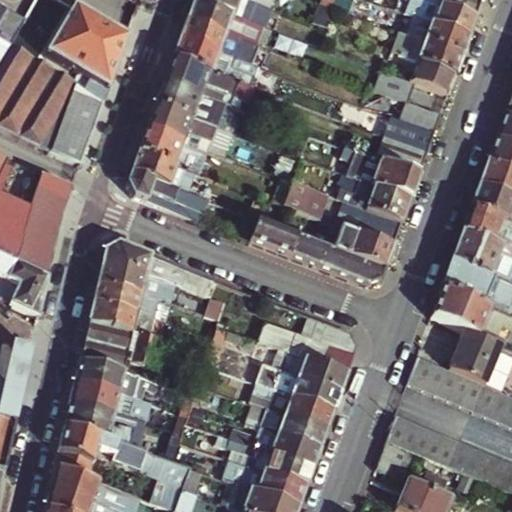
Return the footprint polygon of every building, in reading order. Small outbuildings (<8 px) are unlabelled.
[(122,0),(138,9),(140,0),(122,0)] [(252,26),(256,28),(263,9),(253,5),(239,0),(192,0),(192,4),(241,22),(252,26)] [(263,9),(267,10),(270,0),(255,0),(253,5),(263,9)] [(466,41),(473,22),(424,3),(414,0),(408,0),(405,9),(416,13),(413,21),(466,41)] [(473,22),(479,5),(465,0),(424,0),(424,3),(473,22)] [(185,23),(234,41),(241,22),(192,4),(185,23)] [(310,26),(323,31),(330,12),(317,7),(310,26)] [(24,23),(22,22),(0,8),(0,44),(7,49),(8,49),(24,23)] [(410,20),(413,21),(416,13),(405,9),(402,17),(410,20)] [(82,93),(102,105),(125,42),(72,11),(44,58),(77,78),(88,84),(82,93)] [(408,27),(410,20),(402,17),(396,15),(394,22),(408,27)] [(460,59),(466,41),(413,21),(410,20),(408,27),(403,39),(460,59)] [(234,41),(245,46),(252,26),(241,22),(234,41)] [(256,49),(245,46),(234,41),(185,23),(178,42),(231,62),(249,68),(256,49)] [(413,86),(446,98),(460,59),(403,39),(401,46),(419,53),(414,65),(415,65),(409,84),(413,86)] [(253,79),(228,70),(231,62),(178,42),(171,61),(249,90),(253,79)] [(396,58),(414,65),(419,53),(401,46),(396,58)] [(82,93),(72,87),(10,51),(0,68),(0,134),(47,157),(79,168),(102,105),(82,93)] [(252,91),(249,90),(171,61),(162,84),(198,98),(202,88),(232,99),(247,105),(252,91)] [(253,79),(256,71),(249,68),(231,62),(228,70),(253,79)] [(372,93),(406,105),(413,86),(409,84),(379,73),(372,93)] [(82,93),(88,84),(77,78),(72,87),(82,93)] [(219,117),(195,108),(198,98),(162,84),(153,108),(214,131),(219,117)] [(228,109),(232,99),(202,88),(198,98),(228,109)] [(432,137),(439,117),(406,105),(372,93),(371,92),(363,111),(395,123),(432,137)] [(511,120),(511,93),(502,117),(511,120)] [(214,131),(221,134),(229,110),(228,109),(198,98),(195,108),(219,117),(214,131)] [(205,155),(214,131),(153,108),(144,132),(205,155)] [(493,140),(511,146),(511,120),(502,117),(493,140)] [(388,142),(425,156),(432,137),(395,123),(388,142)] [(136,156),(197,179),(205,155),(144,132),(136,156)] [(416,180),(425,156),(388,142),(382,140),(373,164),(416,180)] [(511,146),(493,140),(485,164),(511,173),(511,146)] [(190,198),(197,179),(136,156),(129,175),(190,198)] [(343,179),(408,204),(416,180),(373,164),(352,156),(343,179)] [(58,226),(61,217),(70,192),(36,179),(32,188),(8,176),(12,169),(2,165),(0,163),(0,262),(14,269),(45,284),(58,226)] [(511,173),(485,164),(477,187),(511,200),(511,173)] [(36,179),(12,169),(8,176),(32,188),(36,179)] [(197,226),(205,204),(190,198),(129,175),(125,186),(131,200),(197,226)] [(362,213),(399,227),(408,204),(343,179),(340,179),(335,192),(338,193),(366,204),(362,213)] [(302,218),(317,223),(325,200),(290,186),(281,210),(302,218)] [(511,200),(477,187),(468,211),(511,227),(511,200)] [(362,213),(366,204),(338,193),(334,203),(339,205),(362,213)] [(391,251),(399,227),(362,213),(339,205),(329,228),(337,231),(391,251)] [(460,235),(511,253),(511,227),(468,211),(460,235)] [(320,231),(322,225),(317,223),(302,218),(300,224),(320,231)] [(379,284),(383,273),(329,253),(255,225),(247,245),(365,290),(379,284)] [(383,273),(391,251),(337,231),(329,253),(383,273)] [(511,253),(460,235),(449,263),(506,287),(511,275),(511,253)] [(220,294),(223,288),(115,247),(103,254),(99,268),(161,282),(173,288),(190,294),(194,284),(220,294)] [(0,280),(5,283),(6,284),(14,269),(0,262),(0,280)] [(511,311),(509,310),(511,301),(511,289),(506,287),(449,263),(439,292),(492,314),(511,322),(511,311)] [(95,287),(157,302),(161,282),(99,268),(95,287)] [(10,310),(36,322),(45,284),(14,269),(6,284),(5,283),(0,293),(0,300),(8,304),(10,310)] [(169,306),(170,300),(173,288),(161,282),(157,302),(164,303),(163,305),(169,306)] [(90,307),(152,321),(156,306),(168,309),(169,306),(163,305),(164,303),(157,302),(95,287),(90,307)] [(500,328),(508,331),(511,322),(492,314),(439,292),(429,320),(463,334),(499,349),(502,350),(505,342),(496,338),(500,328)] [(181,311),(183,305),(170,300),(169,306),(181,311)] [(209,321),(216,324),(222,307),(212,303),(207,320),(209,321)] [(152,321),(162,324),(168,309),(156,306),(152,321)] [(159,336),(149,334),(152,321),(90,307),(86,326),(158,343),(158,340),(159,336)] [(149,334),(159,336),(162,324),(152,321),(149,334)] [(204,341),(210,342),(213,331),(216,324),(209,321),(202,340),(204,341)] [(202,369),(206,356),(200,354),(158,340),(158,343),(86,326),(81,345),(125,355),(130,356),(128,366),(151,372),(150,373),(190,386),(187,395),(193,397),(196,389),(197,385),(198,381),(202,369)] [(285,356),(345,377),(351,359),(331,352),(264,327),(257,346),(285,356)] [(207,351),(218,355),(225,335),(213,331),(210,342),(207,351)] [(331,352),(351,359),(354,351),(348,337),(338,333),(331,352)] [(497,354),(499,349),(463,334),(446,375),(482,390),(496,395),(510,360),(497,354)] [(206,356),(207,351),(210,342),(204,341),(200,354),(206,356)] [(77,365),(121,375),(125,355),(81,345),(77,365)] [(30,350),(11,346),(1,388),(0,387),(0,399),(11,401),(12,396),(19,397),(30,350)] [(264,371),(278,375),(285,356),(257,346),(255,346),(252,355),(268,361),(264,371)] [(202,369),(212,372),(218,355),(207,351),(206,356),(202,369)] [(278,375),(338,396),(345,377),(285,356),(278,375)] [(511,402),(482,390),(446,375),(414,361),(405,386),(511,431),(511,402)] [(135,390),(154,395),(158,386),(146,382),(146,381),(138,379),(125,376),(121,375),(77,365),(72,386),(132,401),(135,390)] [(125,376),(138,379),(140,373),(127,370),(125,376)] [(331,415),(338,396),(278,375),(264,371),(261,370),(254,388),(331,415)] [(137,417),(129,415),(132,401),(72,386),(67,408),(111,417),(135,423),(137,417)] [(324,434),(331,415),(254,388),(250,398),(267,404),(264,413),(324,434)] [(190,408),(197,410),(203,391),(196,389),(193,397),(192,400),(190,408)] [(0,475),(1,476),(19,397),(12,396),(11,401),(0,399),(0,475)] [(178,419),(186,421),(190,408),(192,400),(186,398),(185,398),(178,419)] [(137,417),(141,418),(144,404),(132,401),(129,415),(137,417)] [(113,433),(107,431),(111,417),(67,408),(62,429),(135,454),(139,439),(130,437),(131,434),(114,429),(113,433)] [(184,427),(191,430),(197,410),(190,408),(186,421),(184,427)] [(244,427),(257,432),(264,413),(251,408),(244,427)] [(317,452),(324,434),(264,413),(257,432),(317,452)] [(139,439),(142,426),(135,423),(111,417),(107,431),(113,433),(114,429),(131,434),(130,437),(139,439)] [(142,426),(143,426),(145,419),(141,418),(137,417),(135,423),(142,426)] [(172,437),(180,440),(184,427),(186,421),(178,419),(172,437)] [(511,468),(393,419),(383,446),(511,499),(511,468)] [(237,446),(251,451),(257,432),(244,427),(240,440),(237,446)] [(163,464),(135,454),(62,429),(52,472),(85,483),(92,461),(131,474),(139,469),(157,476),(147,506),(165,511),(173,511),(179,495),(188,472),(182,470),(172,467),(163,464)] [(192,440),(213,448),(216,438),(195,431),(192,440)] [(251,451),(310,472),(317,452),(257,432),(251,451)] [(220,440),(237,446),(240,440),(222,433),(220,440)] [(172,467),(178,448),(180,440),(172,437),(163,464),(172,467)] [(243,470),(304,491),(310,472),(251,451),(237,446),(220,440),(216,438),(213,448),(230,454),(247,460),(243,470)] [(373,473),(403,485),(412,459),(383,447),(373,473)] [(172,467),(182,470),(188,451),(178,448),(172,467)] [(227,464),(243,470),(247,460),(230,454),(227,464)] [(248,493),(297,509),(304,491),(243,470),(227,464),(225,471),(245,478),(241,490),(248,493)] [(233,488),(241,490),(245,478),(225,471),(220,483),(233,488)] [(105,511),(118,511),(124,496),(85,483),(52,472),(47,492),(105,511)] [(179,495),(190,499),(199,476),(188,472),(179,495)] [(441,499),(446,488),(425,479),(420,490),(441,499)] [(393,511),(444,511),(449,502),(441,499),(420,490),(405,484),(393,511)] [(227,504),(242,509),(248,493),(241,490),(233,488),(227,504)] [(46,511),(105,511),(47,492),(43,511),(46,511)] [(225,510),(229,511),(295,511),(297,509),(248,493),(242,509),(227,504),(225,510)] [(190,511),(194,501),(190,499),(179,495),(173,511),(190,511)]
